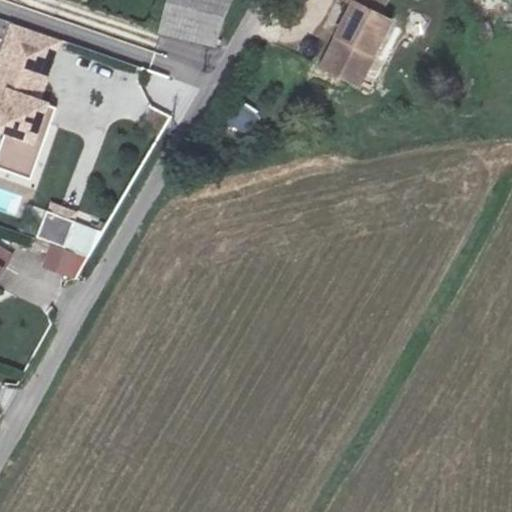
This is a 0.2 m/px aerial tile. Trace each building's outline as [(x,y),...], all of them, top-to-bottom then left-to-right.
[(179,0),(169,39),(220,53),(242,0),(241,0),(179,0)] [(332,72),(353,82),(358,73),(373,79),(397,30),(375,18),(385,0),(340,0),(362,13),(332,72)] [(14,129),(5,153),(33,164),(42,139),(52,142),(59,121),(50,118),(53,108),(44,105),(58,66),(12,50),(0,81),(0,107),(10,111),(4,125),(14,129)] [(358,73),(353,82),(367,89),(373,79),(358,73)] [(227,122),(246,135),(261,112),(242,100),(227,122)] [(63,111),(53,108),(50,118),(59,121),(63,111)] [(39,176),(52,142),(42,139),(33,164),(5,153),(1,163),(39,176)] [(100,231),(73,221),(77,213),(52,203),(39,238),(52,243),(43,267),(81,281),(100,231)]
